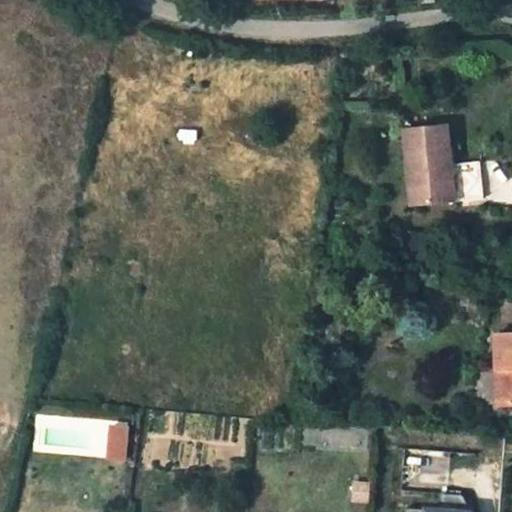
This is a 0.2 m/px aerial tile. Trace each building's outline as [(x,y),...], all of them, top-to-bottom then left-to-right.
[(403,130),(410,204),(445,201),(441,164),(449,163),(446,126),(403,130)] [(441,164),(445,201),(452,200),(449,163),(441,164)] [(502,371),(503,405),(511,404),(511,334),(494,335),(495,370),(502,371)] [(127,427),(107,425),(106,456),(126,457),(127,427)] [(452,454),(407,450),(403,491),(441,494),(448,494),(452,454)] [(448,494),(441,494),(439,511),(407,508),(406,511),(469,511),(469,505),(468,495),(448,494)]
